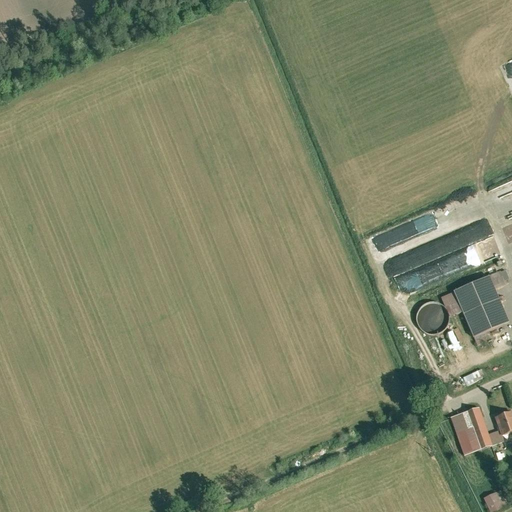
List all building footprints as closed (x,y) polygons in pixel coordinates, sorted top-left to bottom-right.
[(508,219),(511,227),(511,196),(495,204),(502,221),(508,219)] [(489,279),(494,292),(506,287),(501,274),(489,279)] [(494,292),(489,279),(453,294),(462,314),(472,339),(508,324),(494,292)] [(462,314),(453,294),(441,299),(449,319),(462,314)] [(447,313),(442,308),(436,305),(431,305),(425,307),(420,310),(417,316),(416,322),(418,328),(422,333),(427,335),(434,336),(440,334),(444,331),(448,325),(448,319),(447,313)] [(465,387),(484,378),(481,370),(461,379),(465,387)] [(492,447),(478,409),(461,415),(468,433),(453,438),(462,458),(492,447)] [(511,413),(494,420),(500,438),(511,433),(511,413)] [(502,491),(483,500),(487,511),(498,511),(509,507),(502,491)]
